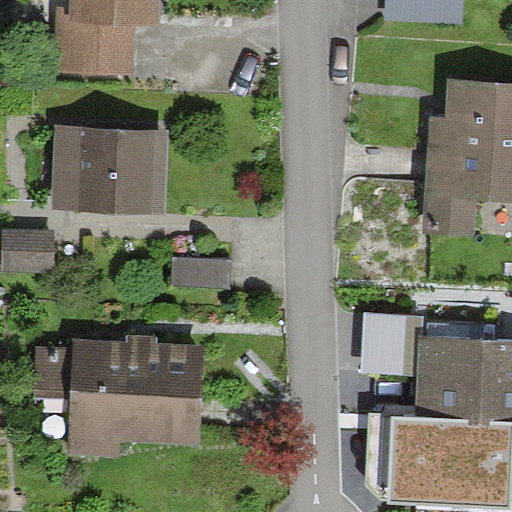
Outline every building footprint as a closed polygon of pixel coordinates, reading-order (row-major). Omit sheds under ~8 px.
[(56,69),(132,70),(133,25),(162,25),(162,0),(73,0),(73,6),(57,6),(56,69)] [(465,0),(386,0),(386,19),(464,22),(465,0)] [(511,200),(511,83),(447,79),(445,112),(432,111),(424,234),(477,237),(480,198),(511,200)] [(170,129),(56,126),(54,211),(168,214),(170,129)] [(52,231),(6,230),(6,269),(52,269),(52,231)] [(232,261),(178,258),(176,286),(230,289),(232,261)] [(365,314),(362,371),(421,374),(422,337),(424,317),(365,314)] [(511,340),(422,337),(421,374),(419,416),(511,420),(511,340)] [(119,437),(195,441),(200,350),(77,344),(76,355),(41,354),(39,400),(69,402),(67,454),(118,457),(119,437)] [(511,508),(511,500),(511,420),(419,416),(412,416),(368,414),(365,484),(381,501),(511,508)]
